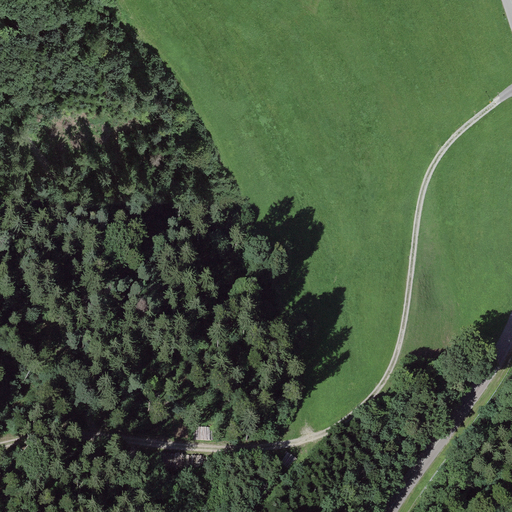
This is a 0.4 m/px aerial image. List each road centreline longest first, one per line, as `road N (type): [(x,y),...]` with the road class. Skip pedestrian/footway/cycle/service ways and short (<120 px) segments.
road 1 (track): [(511,93),(444,150),(431,172),(393,370),(334,432),(218,450),(0,445)]
road 2 (unclassified): [(511,336),(392,511)]
